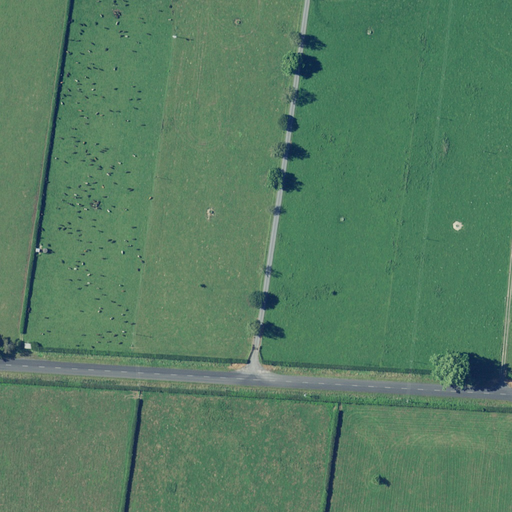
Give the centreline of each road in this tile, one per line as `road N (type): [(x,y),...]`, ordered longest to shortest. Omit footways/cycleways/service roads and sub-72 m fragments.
road 1 (unclassified): [(0,364),(511,394)]
road 2 (track): [(252,378),(301,0)]
